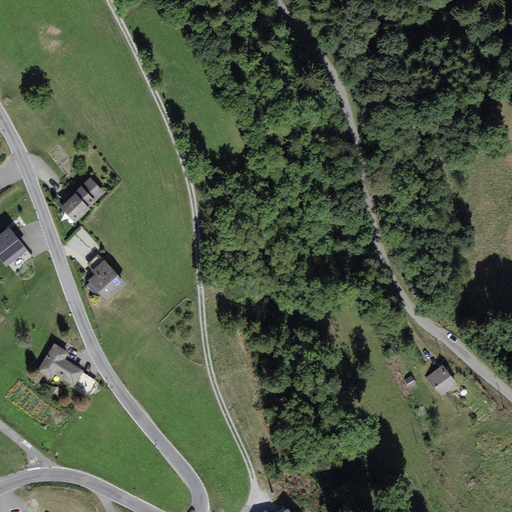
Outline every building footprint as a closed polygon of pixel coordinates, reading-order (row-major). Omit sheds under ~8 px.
[(107,194),(94,180),(80,192),(82,194),(67,207),(80,222),(95,209),(93,207),(107,194)] [(29,251),(14,230),(0,239),(0,250),(11,265),(29,251)] [(131,283),(110,261),(98,272),(101,275),(94,281),(113,301),(131,283)] [(70,354),(59,345),(40,372),(52,381),(57,374),(75,386),(84,373),(66,361),(70,354)] [(453,383),(438,365),(425,377),(439,394),(453,383)] [(467,488),(476,482),(470,473),(461,479),(467,488)]
